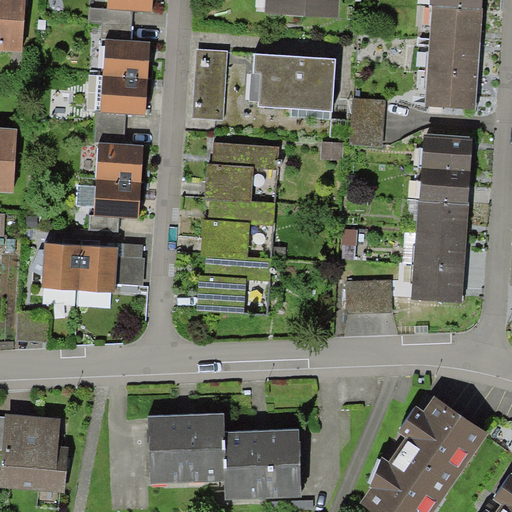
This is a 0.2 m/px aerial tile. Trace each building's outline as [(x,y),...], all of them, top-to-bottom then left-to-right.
[(0,0),(0,47),(22,49),(25,0),(0,0)] [(152,10),(152,0),(108,0),(108,7),(152,10)] [(335,15),(335,0),(276,0),(276,11),(335,15)] [(432,0),(432,6),(480,9),(481,0),(432,0)] [(430,39),(478,42),(480,9),(432,6),(430,39)] [(147,78),(150,42),(106,39),(103,75),(147,78)] [(428,72),(476,75),(478,42),(430,39),(428,72)] [(332,107),(336,59),(255,54),(254,71),(263,72),(261,102),(332,107)] [(426,105),(474,108),(476,75),(428,72),(426,105)] [(145,114),(147,78),(103,75),(101,111),(145,114)] [(0,129),(0,188),(12,189),(16,131),(0,129)] [(423,166),(468,169),(470,136),(426,133),(423,166)] [(142,181),(144,146),(99,143),(96,178),(142,181)] [(277,147),(215,143),(213,163),(205,163),(203,198),(211,199),(249,201),(251,167),(276,168),(277,147)] [(421,199),(466,202),(468,169),(423,166),(421,199)] [(139,216),(142,181),(96,178),(94,213),(139,216)] [(249,201),(211,199),(210,219),(202,219),(200,254),(207,255),(246,257),(248,223),(272,224),(274,203),(249,201)] [(419,232),(464,235),(466,202),(421,199),(419,232)] [(417,265),(462,268),(464,235),(419,232),(417,265)] [(81,245),(44,242),(41,286),(78,289),(81,245)] [(81,245),(78,289),(114,291),(117,247),(81,245)] [(246,257),(207,255),(206,275),(198,275),(196,310),(242,313),(244,279),(268,280),(270,259),(246,257)] [(414,298),(459,301),(462,268),(417,265),(414,298)] [(449,482),(484,431),(434,396),(422,413),(415,407),(400,429),(411,436),(402,449),(449,482)] [(222,413),(148,415),(150,479),(224,476),(222,431),(222,413)] [(57,418),(9,414),(2,480),(62,486),(66,449),(54,448),(57,418)] [(302,493),(299,428),(222,431),(224,476),(225,496),(302,493)] [(364,498),(384,511),(427,511),(449,482),(402,449),(392,463),(380,455),(370,481),(374,484),(364,498)] [(511,511),(511,471),(510,471),(494,493),(503,499),(499,504),(510,511),(511,511)]
